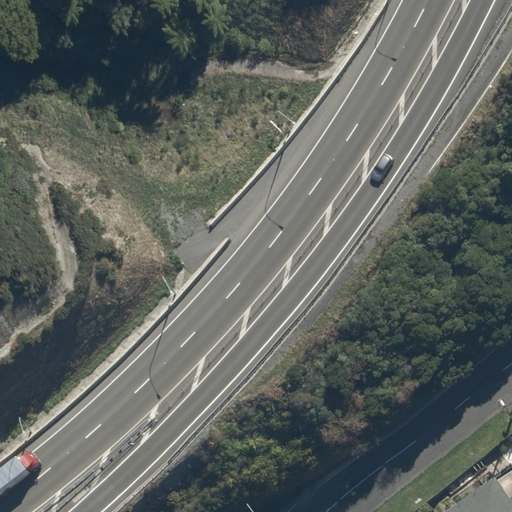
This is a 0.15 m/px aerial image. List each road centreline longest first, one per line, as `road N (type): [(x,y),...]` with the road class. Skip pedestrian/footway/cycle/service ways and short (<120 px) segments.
road 1 (trunk): [(0,501),(97,421),(242,273),(315,179),(424,0)]
road 2 (trunk): [(477,0),(398,141),(290,292),(78,511)]
road 3 (residential): [(511,386),(332,511)]
